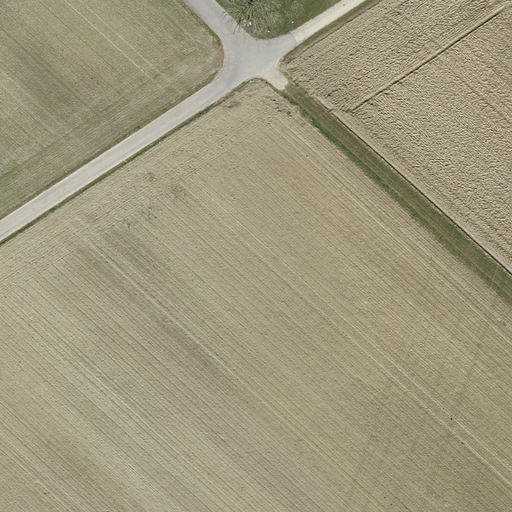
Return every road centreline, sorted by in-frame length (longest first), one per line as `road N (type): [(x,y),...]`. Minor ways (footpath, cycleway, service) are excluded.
road 1 (residential): [(0,236),(261,63),(196,0)]
road 2 (track): [(511,291),(261,63)]
